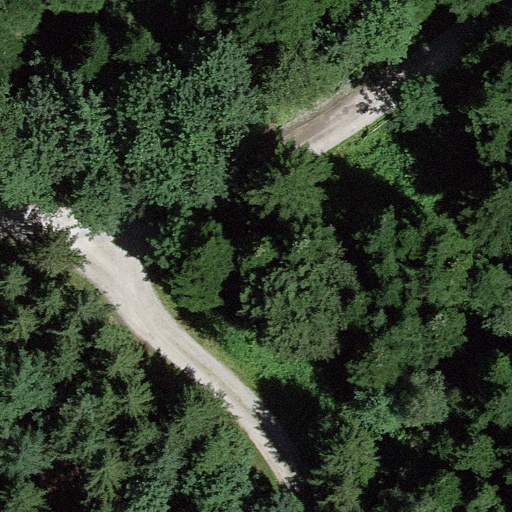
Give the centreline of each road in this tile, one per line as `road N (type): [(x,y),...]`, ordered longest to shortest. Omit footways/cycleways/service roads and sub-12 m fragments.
road 1 (track): [(511,5),(220,200),(94,235),(0,228)]
road 2 (track): [(94,235),(152,322),(247,406),(308,511)]
